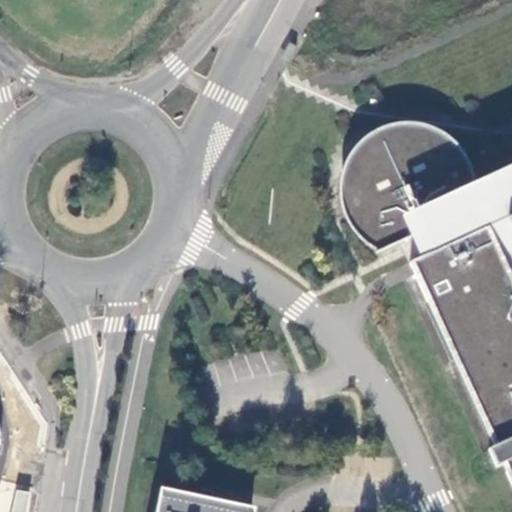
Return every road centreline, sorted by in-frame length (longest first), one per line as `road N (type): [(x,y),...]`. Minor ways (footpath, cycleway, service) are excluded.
road 1 (secondary): [(175,195),(280,0)]
road 2 (secondary): [(89,437),(130,270)]
road 3 (secondary): [(56,274),(81,329),(89,437)]
road 4 (secondary): [(236,0),(178,66),(114,112)]
